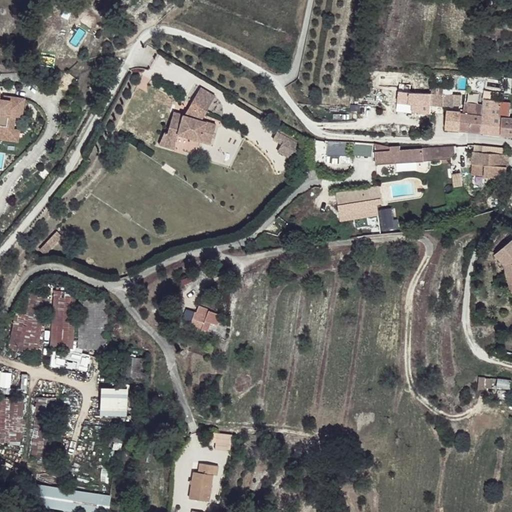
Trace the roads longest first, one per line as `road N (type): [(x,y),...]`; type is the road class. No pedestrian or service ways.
road 1 (unclassified): [(434,258),(430,241),(404,238),(245,261),(190,257),(109,287),(43,269),(22,281),(0,321)]
road 2 (unclassified): [(279,88),(263,72),(182,35),(145,38),(72,162),(0,253)]
road 3 (unclassified): [(511,144),(331,137),(312,131),(279,88)]
